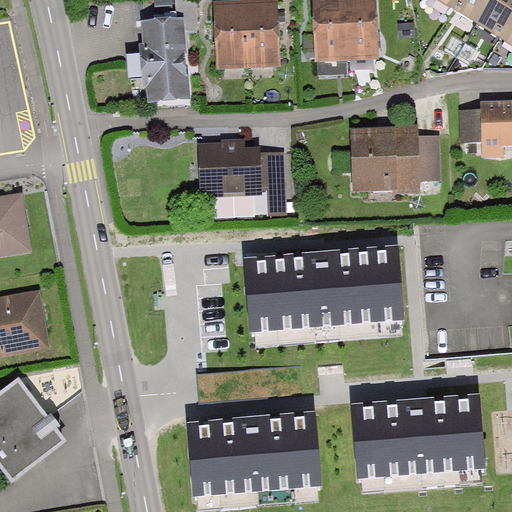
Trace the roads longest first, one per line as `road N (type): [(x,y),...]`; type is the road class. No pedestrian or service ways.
road 1 (residential): [(74,129),(294,118),(466,80),(511,79)]
road 2 (tertiary): [(148,511),(74,129)]
road 3 (tertiary): [(74,129),(47,0)]
